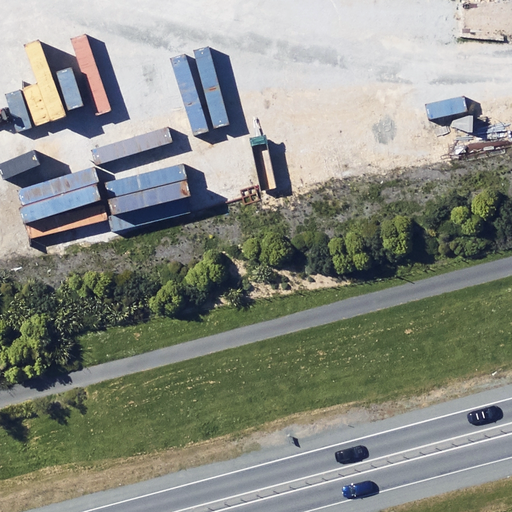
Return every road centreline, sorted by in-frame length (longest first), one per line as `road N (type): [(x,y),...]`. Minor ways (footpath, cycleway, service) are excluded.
road 1 (trunk): [(148,511),(511,414)]
road 2 (trunk): [(511,445),(248,511)]
